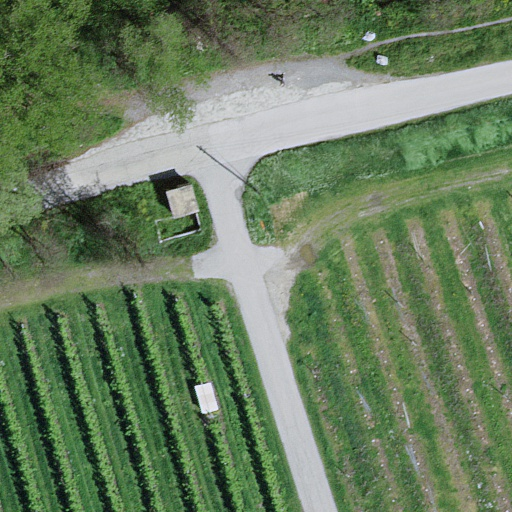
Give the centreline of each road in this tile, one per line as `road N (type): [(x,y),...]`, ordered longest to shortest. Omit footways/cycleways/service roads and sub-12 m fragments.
road 1 (unclassified): [(209,145),(317,511)]
road 2 (unclassified): [(209,145),(511,74)]
road 3 (unclassified): [(0,200),(209,145)]
